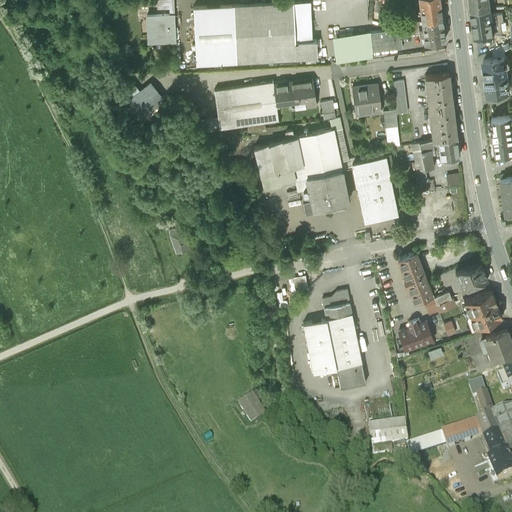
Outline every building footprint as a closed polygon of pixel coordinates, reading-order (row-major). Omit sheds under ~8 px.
[(171,8),(171,13),(175,12),(174,0),(156,0),(157,8),(171,8)] [(310,0),(293,1),(295,41),(312,40),(310,0)] [(419,0),(421,19),(441,16),(439,0),(419,0)] [(470,0),(471,8),(490,7),(489,0),(470,0)] [(293,1),(193,6),(196,62),(317,57),(317,40),(312,40),(295,41),(293,1)] [(490,7),(471,8),(475,35),(494,34),(494,33),(502,32),(501,22),(504,21),(502,12),(491,14),(490,7)] [(174,40),(173,14),(146,15),(148,42),(174,40)] [(444,39),(441,16),(421,19),(423,33),(424,42),(444,39)] [(423,33),(421,19),(410,20),(411,26),(400,27),(401,36),(423,33)] [(401,47),(401,36),(400,27),(370,30),(372,51),(401,47)] [(372,57),(372,51),(370,30),(332,36),(336,63),(372,57)] [(494,39),(495,48),(503,44),(507,43),(505,38),(494,39)] [(491,50),(493,59),(505,57),(503,44),(495,48),(491,50)] [(493,59),(484,60),(485,76),(507,73),(505,57),(493,59)] [(438,138),(456,135),(448,72),(424,75),(425,81),(426,81),(429,100),(427,100),(429,113),(430,113),(433,132),(431,132),(432,139),(438,138)] [(507,73),(485,76),(488,94),(497,93),(509,91),(508,83),(507,73)] [(161,100),(148,84),(139,91),(127,75),(105,82),(138,119),(161,100)] [(287,84),(273,85),(276,105),(290,103),(291,109),(316,105),(312,78),(286,81),(287,84)] [(391,80),(395,108),(395,112),(407,111),(403,79),(391,80)] [(278,119),(276,105),(273,85),(273,80),(214,88),(217,112),(196,114),(198,129),(219,126),(264,121),(278,119)] [(377,82),(351,85),(354,114),(380,111),(380,106),(381,106),(381,103),(379,103),(377,82)] [(509,91),(497,93),(497,99),(511,96),(511,90),(511,83),(508,83),(509,91)] [(323,119),(330,118),(335,117),(332,99),(320,101),(323,119)] [(399,145),(395,112),(395,108),(383,110),(387,146),(399,145)] [(330,118),(332,127),(340,168),(353,166),(352,162),(356,161),(355,156),(348,158),(339,116),(335,117),(330,118)] [(511,120),(511,116),(491,118),(493,131),(491,131),(492,137),(494,137),(496,154),(511,151),(511,120)] [(265,127),(264,121),(219,126),(220,132),(265,127)] [(252,147),(259,174),(302,164),(307,188),(312,209),(329,205),(329,209),(344,206),(343,202),(348,201),(340,168),(332,127),(295,136),(293,130),(285,131),(287,138),(252,147)] [(460,156),(456,135),(438,138),(439,146),(441,158),(460,156)] [(438,138),(432,139),(410,144),(416,171),(425,169),(433,167),(430,155),(434,154),(432,147),(439,146),(438,138)] [(396,187),(390,154),(356,161),(352,162),(353,166),(364,222),(397,215),(392,188),(396,187)] [(302,189),(307,188),(302,164),(259,174),(262,189),(278,185),(277,181),(294,177),(298,190),(302,189)] [(414,172),(416,182),(427,180),(425,169),(416,171),(414,172)] [(447,185),(460,183),(459,172),(446,174),(447,185)] [(511,176),(501,178),(503,190),(511,188),(511,176)] [(433,179),(427,180),(416,182),(414,183),(416,192),(435,189),(433,179)] [(307,210),(312,209),(307,188),(302,189),(307,210)] [(511,200),(511,188),(503,190),(504,202),(511,200)] [(177,229),(169,231),(176,254),(189,251),(184,232),(179,233),(177,229)] [(416,251),(397,258),(405,277),(403,277),(405,283),(407,283),(414,301),(423,298),(433,294),(416,251)] [(455,269),(462,287),(487,278),(480,259),(455,269)] [(305,274),(293,277),(296,291),(308,288),(305,274)] [(340,388),(366,383),(346,288),(336,290),(337,294),(322,297),(326,317),(303,321),(313,371),(336,367),(340,388)] [(464,300),(468,313),(497,302),(492,289),(464,300)] [(423,298),(430,315),(439,311),(439,310),(454,305),(448,291),(433,296),(433,294),(423,298)] [(502,315),(497,302),(468,313),(473,326),(502,315)] [(460,329),(455,318),(443,322),(448,334),(460,329)] [(409,327),(398,331),(405,350),(433,340),(426,321),(420,323),(419,319),(408,323),(409,327)] [(480,340),(484,351),(511,340),(506,327),(485,335),(486,338),(480,340)] [(511,355),(511,342),(511,340),(484,351),(488,361),(494,359),(495,362),(511,355)] [(439,347),(427,351),(430,359),(442,355),(439,347)] [(503,391),(511,386),(511,371),(497,378),(503,391)] [(473,399),(478,397),(487,394),(482,381),(469,385),(473,399)] [(250,393),(237,402),(250,422),(260,415),(261,418),(265,415),(250,393)] [(493,414),(487,394),(478,397),(484,417),(493,414)] [(511,407),(493,414),(502,434),(511,429),(511,407)] [(511,429),(502,434),(493,414),(478,421),(485,438),(486,440),(485,440),(493,460),(509,453),(511,460),(511,429)] [(408,441),(406,419),(368,425),(371,446),(408,441)] [(448,449),(485,438),(478,421),(442,432),(446,444),(448,449)] [(417,453),(446,444),(442,432),(413,441),(417,453)] [(511,460),(509,453),(493,460),(489,462),(498,482),(511,476),(511,460)]
